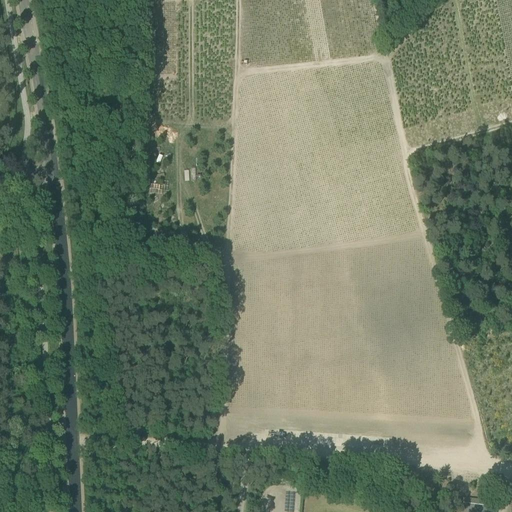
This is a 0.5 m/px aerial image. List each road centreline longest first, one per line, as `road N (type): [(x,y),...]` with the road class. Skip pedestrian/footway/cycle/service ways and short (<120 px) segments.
road 1 (track): [(486,465),(404,151),(375,0)]
road 2 (track): [(217,448),(225,402),(236,0)]
road 3 (track): [(72,441),(511,466)]
road 4 (tertiary): [(75,511),(54,177)]
road 5 (track): [(441,0),(385,56),(236,73)]
road 6 (tertiary): [(54,177),(23,0)]
